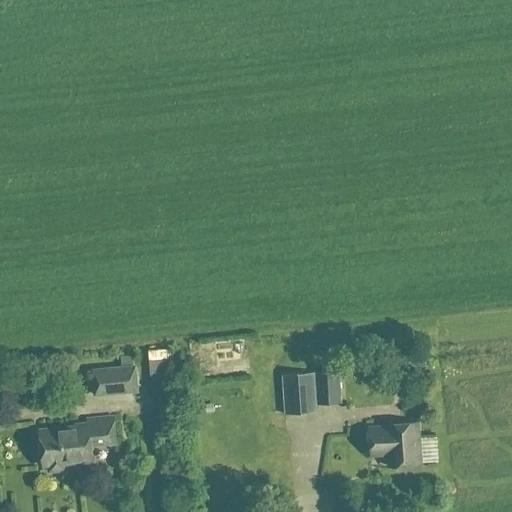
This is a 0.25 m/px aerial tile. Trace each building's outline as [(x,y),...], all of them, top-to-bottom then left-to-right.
[(141,352),(143,363),(167,360),(165,349),(141,352)] [(131,357),(120,358),(121,370),(132,368),(131,357)] [(167,387),(166,362),(142,363),(143,388),(167,387)] [(332,372),(342,371),(342,363),(331,363),(332,372)] [(422,373),(408,363),(396,382),(411,391),(422,373)] [(199,364),(189,364),(190,375),(200,374),(199,364)] [(123,393),(121,370),(93,372),(95,396),(123,393)] [(339,374),(283,377),(285,416),(317,414),(316,403),(341,401),(339,374)] [(112,418),(87,421),(88,427),(39,431),(43,467),(48,467),(49,473),(65,472),(65,465),(92,462),(91,447),(115,444),(112,418)] [(369,430),(371,456),(389,455),(389,468),(420,466),(417,424),(387,426),(387,429),(369,430)]
